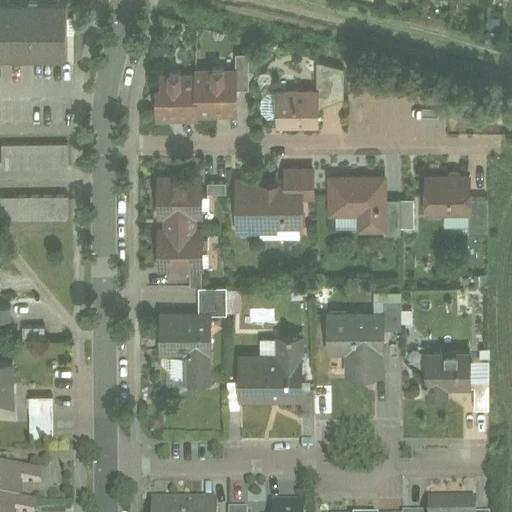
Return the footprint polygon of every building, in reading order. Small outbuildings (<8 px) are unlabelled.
[(67,0),(0,0),(0,54),(68,54),(67,0)] [(234,70),(234,91),(246,91),(246,56),(233,56),(234,70)] [(317,91),(317,109),(342,100),(341,70),(314,63),(314,91),(317,91)] [(153,90),(154,125),(196,124),(196,119),(234,118),(234,91),(234,70),(193,71),(193,76),(157,76),(157,90),(153,90)] [(314,91),(274,92),(274,129),(318,129),(317,109),(317,91),(314,91)] [(65,147),(0,147),(0,171),(65,171),(65,147)] [(260,178),(232,178),(232,236),(302,236),(302,199),(312,199),(312,167),(281,168),(282,178),(277,178),(278,184),(260,184),(260,178)] [(442,175),(422,175),(422,201),(422,215),(422,216),(427,216),(429,219),(439,219),(441,216),(466,216),(468,216),(468,201),(468,175),(457,175),(456,171),(444,171),(442,175)] [(385,176),(325,177),(326,219),(355,219),(355,236),(386,236),(385,202),(385,176)] [(155,231),(155,274),(202,274),(202,231),(194,231),(194,223),(202,223),(202,196),(202,186),(202,178),(185,178),(185,181),(171,181),(171,178),(154,178),(155,223),(160,223),(160,231),(155,231)] [(224,186),(202,186),(202,196),(224,196),(224,186)] [(68,198),(0,199),(0,222),(68,222),(68,198)] [(398,202),(398,233),(412,232),(411,215),(422,215),(422,201),(411,201),(398,202)] [(485,201),(468,201),(468,216),(466,216),(466,237),(485,237),(485,201)] [(398,202),(385,202),(386,236),(386,238),(398,238),(398,233),(398,202)] [(195,289),(195,314),(209,314),(209,316),(223,316),(222,289),(195,289)] [(382,313),(382,334),(398,333),(398,305),(380,305),(380,313),(382,313)] [(380,313),(324,314),(325,359),(343,358),(343,381),(383,380),(382,334),(382,313),(380,313)] [(209,316),(209,314),(195,314),(157,314),(158,357),(182,357),(182,390),(210,390),(209,316)] [(43,329),(20,329),(20,341),(43,341),(43,329)] [(300,405),(299,339),(273,340),(273,342),(257,342),(257,357),(236,357),(237,406),(300,405)] [(469,353),(423,354),(423,402),(445,402),(445,395),(469,394),(469,383),(469,353)] [(0,424),(18,425),(18,357),(0,356),(0,424)] [(487,383),(469,383),(469,394),(470,394),(471,415),(488,415),(487,383)] [(53,397),(31,397),(31,444),(54,443),(53,397)] [(33,511),(34,509),(18,509),(18,490),(39,489),(38,479),(0,479),(0,511),(33,511)]
